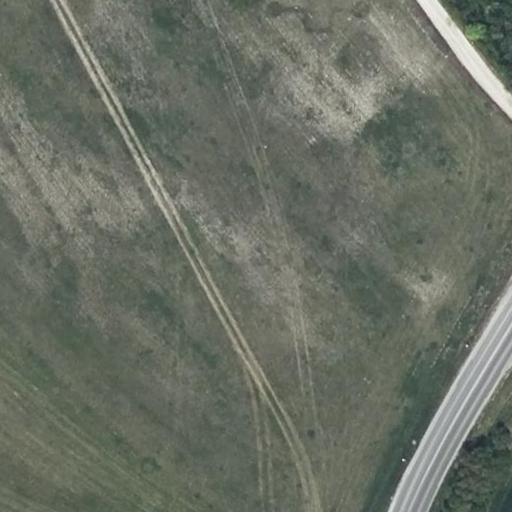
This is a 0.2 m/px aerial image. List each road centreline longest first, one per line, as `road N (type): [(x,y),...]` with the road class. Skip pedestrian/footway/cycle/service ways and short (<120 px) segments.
road 1 (primary): [(408,511),(511,323)]
road 2 (unclassified): [(428,0),(511,100)]
